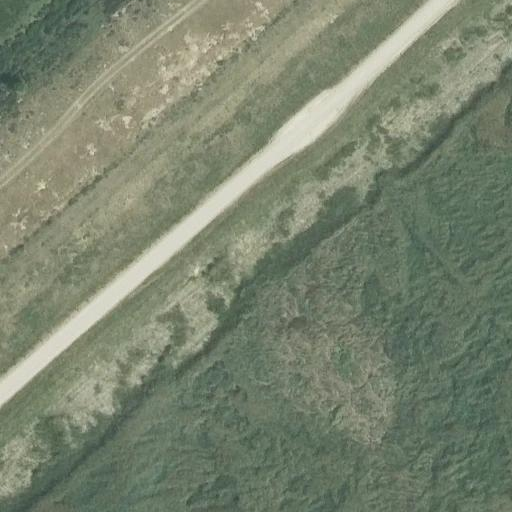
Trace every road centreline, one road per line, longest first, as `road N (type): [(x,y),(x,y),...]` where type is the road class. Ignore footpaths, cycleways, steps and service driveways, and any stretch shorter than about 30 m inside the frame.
road 1 (track): [(446,0),(0,394)]
road 2 (track): [(0,155),(169,0)]
